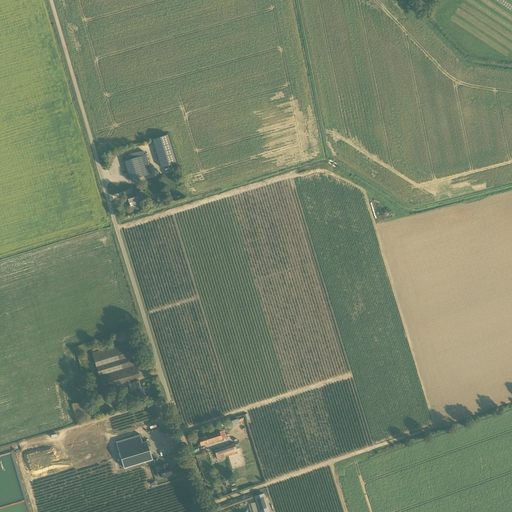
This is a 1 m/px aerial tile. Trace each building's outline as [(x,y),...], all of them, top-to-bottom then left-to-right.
[(161,168),(177,163),(168,135),(152,140),(161,168)] [(141,156),(139,152),(124,157),(125,161),(141,156)] [(125,161),(130,180),(151,174),(145,155),(141,156),(125,161)] [(127,195),(129,203),(140,200),(138,194),(142,193),(140,187),(132,189),(133,193),(127,195)] [(104,393),(127,386),(126,384),(134,382),(139,381),(138,377),(140,377),(129,342),(92,353),(104,393)] [(142,390),(139,381),(134,382),(137,391),(135,392),(137,399),(146,396),(144,389),(142,390)] [(238,418),(225,422),(227,428),(240,424),(238,418)] [(201,446),(226,438),(223,430),(220,432),(219,430),(207,434),(207,436),(199,438),(201,446)] [(143,442),(140,434),(116,442),(124,469),(153,460),(147,441),(143,442)] [(224,453),(224,455),(237,451),(235,444),(214,451),(216,456),(224,453)] [(168,467),(167,463),(156,467),(157,472),(160,471),(162,477),(163,477),(164,478),(167,477),(167,476),(172,474),(170,467),(168,467)] [(258,495),(257,493),(218,507),(219,511),(255,497),(256,502),(251,504),(253,511),(258,511),(259,511),(258,511),(269,511),(264,493),(258,495)]
